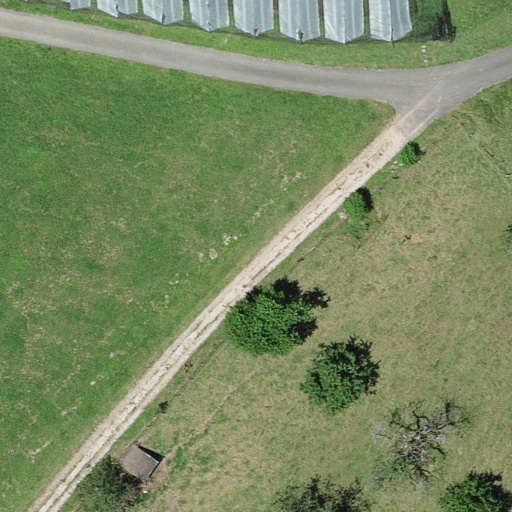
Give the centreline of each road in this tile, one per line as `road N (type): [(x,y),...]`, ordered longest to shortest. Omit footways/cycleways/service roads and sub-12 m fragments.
road 1 (track): [(50,511),(197,330),(442,96)]
road 2 (unclassified): [(0,30),(353,96),(442,96),(511,66)]
